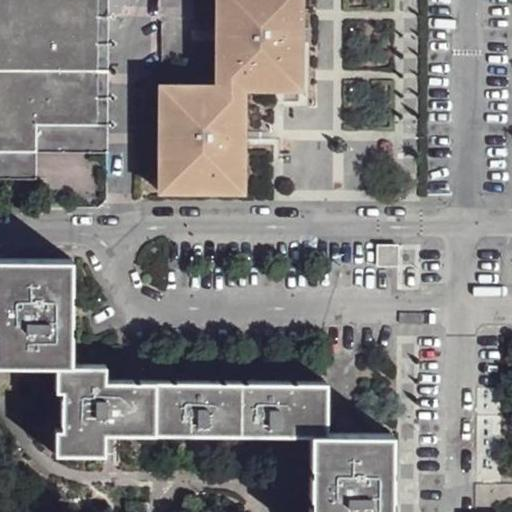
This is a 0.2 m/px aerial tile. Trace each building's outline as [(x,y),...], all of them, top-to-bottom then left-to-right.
[(0,0),(0,151),(42,152),(41,127),(91,127),(90,0),(0,0)] [(0,151),(0,178),(111,179),(113,0),(90,0),(91,127),(41,127),(42,152),(0,151)] [(219,0),(221,84),(166,86),(168,185),(258,186),(255,84),(308,83),(304,0),(219,0)] [(75,256),(0,254),(0,359),(62,362),(60,386),(68,387),(66,424),(60,425),(60,451),(109,451),(109,431),(316,431),(316,511),(395,511),(394,431),(329,431),(327,377),(111,374),(110,363),(77,362),(75,256)] [(154,511),(154,499),(133,499),(133,511),(154,511)]
